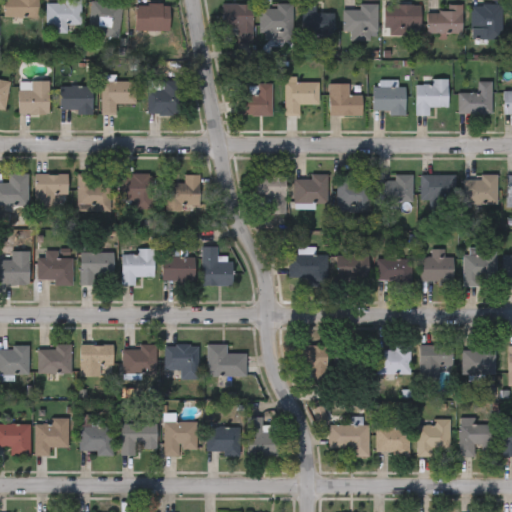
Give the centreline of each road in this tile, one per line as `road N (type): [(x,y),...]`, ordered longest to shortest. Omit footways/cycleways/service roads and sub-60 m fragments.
road 1 (residential): [(193,0),(236,193),(270,268),(281,356),(312,426),(314,511)]
road 2 (residential): [(0,475),(511,481)]
road 3 (residential): [(0,137),(511,138)]
road 4 (residential): [(0,309),(511,309)]
